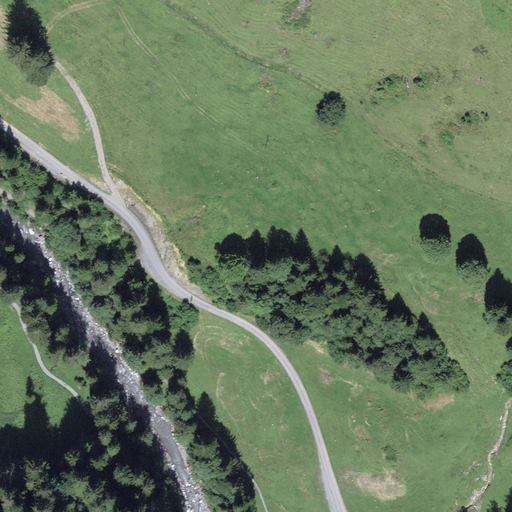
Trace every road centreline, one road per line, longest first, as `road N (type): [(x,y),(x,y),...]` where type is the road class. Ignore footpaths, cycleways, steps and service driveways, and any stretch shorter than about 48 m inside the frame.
road 1 (unclassified): [(0,122),(123,216),(164,278),(262,334),(282,356),(309,407),(343,511)]
road 2 (track): [(24,0),(95,128),(103,173),(127,220)]
